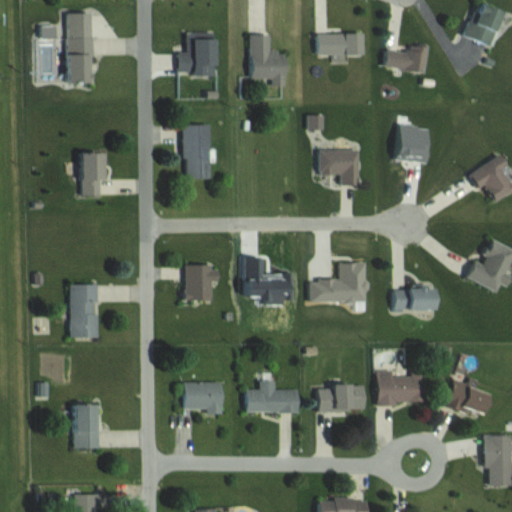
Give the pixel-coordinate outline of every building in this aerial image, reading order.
[(496,10),(471,1),(458,36),(483,45),(496,10)] [(59,81),(85,81),(85,11),(58,12),(59,81)] [(245,34),(246,78),(267,78),(267,85),(281,85),(281,50),(266,50),(266,33),(245,34)] [(356,33),(312,33),(312,54),(356,54),(356,33)] [(378,65),(420,73),(425,45),(406,42),(404,53),(381,49),(378,65)] [(206,124),(179,124),(179,178),(206,178),(206,124)] [(351,148),(312,148),(312,174),(334,174),(334,184),(351,184),(351,148)] [(72,151),(72,195),(93,195),(93,180),(103,180),(103,151),(72,151)] [(477,184),(488,202),(509,188),(496,169),(502,165),(494,153),(462,173),(471,187),(477,184)] [(459,277),(491,292),(511,251),(485,238),(474,262),(468,259),(459,277)] [(178,265),(178,301),(208,301),(208,283),(213,283),(213,265),(178,265)] [(64,338),(92,338),(92,283),(64,283),(64,338)] [(389,309),(424,309),(424,287),(389,286),(389,309)] [(371,372),(372,404),(423,404),(422,371),(371,372)] [(437,403),(474,417),(482,395),(469,390),(471,386),(447,377),(437,403)] [(240,411),(293,411),(293,388),(271,388),(271,380),(255,380),(255,388),(240,388),(240,411)] [(216,381),(177,381),(177,410),(216,410),(216,381)] [(362,410),(363,384),(311,384),(311,409),(362,410)] [(65,404),(65,447),(95,447),(95,404),(65,404)] [(479,434),(479,485),(506,485),(506,434),(479,434)] [(97,511),(98,494),(70,494),(69,511),(97,511)] [(313,497),(312,511),(362,511),(363,498),(313,497)]
